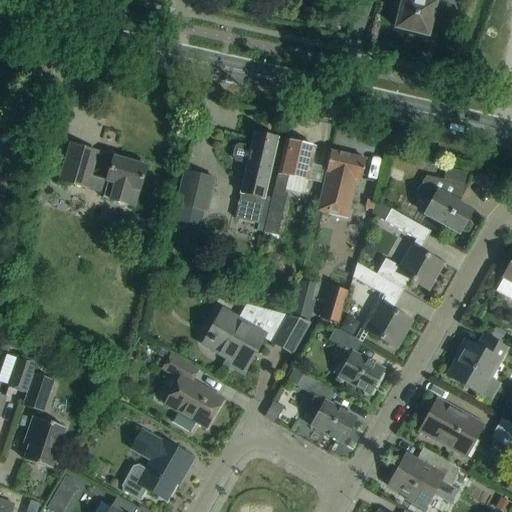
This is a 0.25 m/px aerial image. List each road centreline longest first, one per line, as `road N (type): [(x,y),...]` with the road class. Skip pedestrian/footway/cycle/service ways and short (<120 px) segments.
road 1 (secondary): [(511,135),(0,16)]
road 2 (residential): [(348,487),(495,223),(511,212)]
road 3 (residential): [(200,511),(250,442),(278,445),(348,487)]
